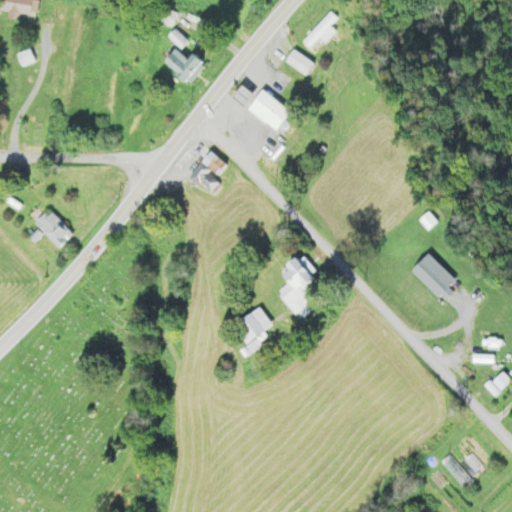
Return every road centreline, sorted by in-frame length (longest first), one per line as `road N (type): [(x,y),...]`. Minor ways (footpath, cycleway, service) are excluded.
road 1 (primary): [(0,350),(305,0)]
road 2 (residential): [(511,457),(196,121)]
road 3 (residential): [(150,175),(112,158),(0,153)]
